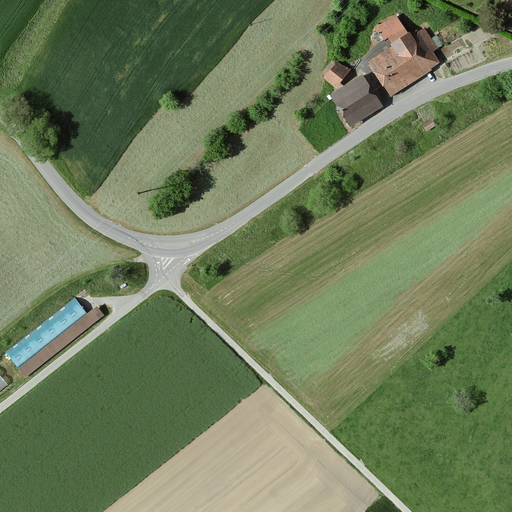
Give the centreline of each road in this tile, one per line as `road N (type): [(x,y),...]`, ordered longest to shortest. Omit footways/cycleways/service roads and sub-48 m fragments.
road 1 (tertiary): [(0,113),(81,209),(107,228),(162,247),(237,221),(391,111),(511,63)]
road 2 (track): [(412,511),(168,275),(162,247)]
road 3 (track): [(0,394),(152,275),(162,247)]
